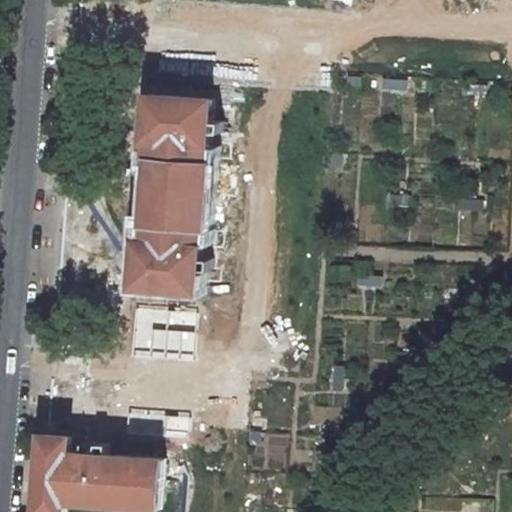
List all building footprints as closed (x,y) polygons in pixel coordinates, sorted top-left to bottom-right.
[(486,59),(485,28),(399,28),(399,59),(486,59)] [(390,64),(390,34),(324,34),(324,63),(390,64)] [(352,77),(352,87),(362,87),(362,78),(352,77)] [(386,89),(406,90),(407,80),(387,79),(386,89)] [(465,94),(485,96),(486,86),(466,84),(465,94)] [(154,95),(150,139),(154,139),(153,160),(157,160),(152,221),(147,221),(146,241),(143,241),(140,284),(203,289),(208,226),(212,227),(216,162),(213,162),(217,100),(154,95)] [(334,153),(333,163),(343,164),(344,154),(334,153)] [(410,206),(411,196),(391,195),(390,205),(410,206)] [(463,200),(463,210),(482,211),(483,201),(463,200)] [(272,283),(270,333),(300,334),(302,260),(277,259),(277,271),(294,271),(294,284),(272,283)] [(381,288),(382,278),(362,277),(361,287),(381,288)] [(451,290),(450,300),(470,301),(470,291),(451,290)] [(400,363),(419,365),(420,355),(400,353),(400,363)] [(346,369),(337,368),(335,388),(345,389),(346,369)] [(326,426),(325,446),(335,447),(337,427),(326,426)] [(90,452),(74,451),(75,436),(47,434),(41,511),(69,511),(70,500),(164,507),(168,458),(108,454),(90,452)] [(90,452),(108,454),(109,439),(90,438),(90,452)] [(464,498),(474,498),(474,488),(465,487),(464,498)]
